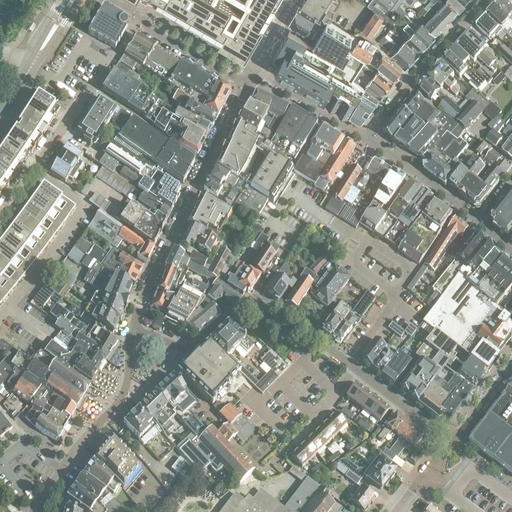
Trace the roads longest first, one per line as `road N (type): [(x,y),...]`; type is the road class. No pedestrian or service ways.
road 1 (residential): [(130,329),(244,85)]
road 2 (residential): [(320,341),(261,306),(183,348),(130,329)]
road 3 (residential): [(425,472),(449,442),(320,341)]
road 4 (residential): [(0,317),(82,210),(33,169)]
road 5 (residential): [(387,107),(484,0)]
road 6 (residential): [(33,169),(79,101),(31,65)]
road 7 (unknown): [(85,97),(130,112),(205,167)]
road 8 (residential): [(142,14),(146,28),(244,85)]
road 9 (residential): [(254,67),(157,12),(142,14)]
